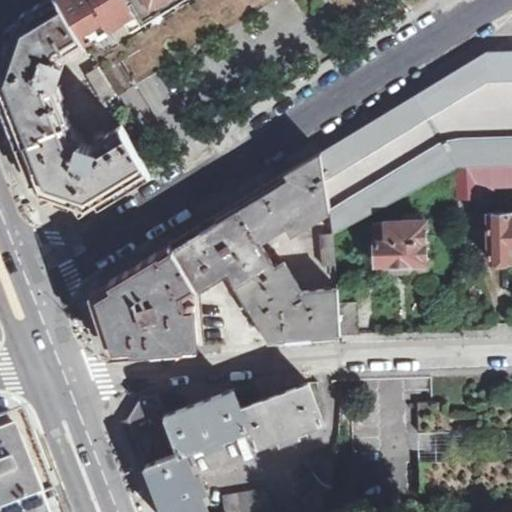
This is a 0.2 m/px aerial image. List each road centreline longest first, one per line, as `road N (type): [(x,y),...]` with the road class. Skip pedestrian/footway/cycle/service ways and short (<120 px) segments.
road 1 (residential): [(97,243),(497,0)]
road 2 (residential): [(63,374),(511,356)]
road 3 (secondary): [(115,511),(63,374)]
